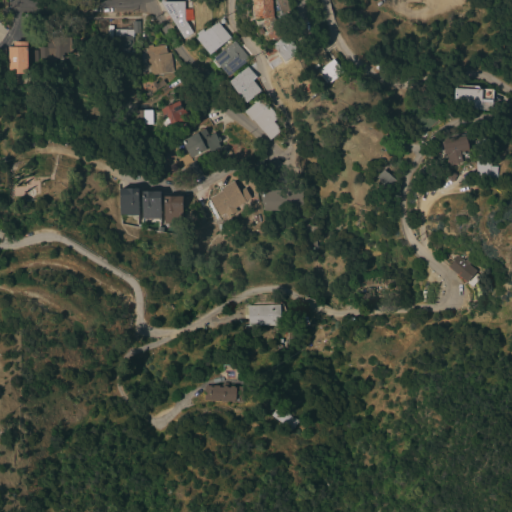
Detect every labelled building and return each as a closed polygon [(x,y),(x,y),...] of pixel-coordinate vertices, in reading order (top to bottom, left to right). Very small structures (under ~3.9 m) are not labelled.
[(278,19),(281,25),(277,27),(280,36),(279,36),(280,39),(275,41),(273,38),(270,40),(263,21),(268,20),(268,18),(255,19),(254,10),(253,11),(252,8),(254,7),(253,0),(272,0),(273,16),(275,20),(278,19)] [(192,33),(182,39),(159,2),(184,1),(184,9),(191,9),(191,19),(184,20),(192,33)] [(139,33),(131,33),(132,49),(129,49),(129,51),(120,51),(120,49),(117,49),(117,36),(114,36),(114,30),(131,30),(131,21),(139,21),(139,33)] [(230,38),(209,55),(196,38),(197,37),(197,36),(218,22),(230,38)] [(273,46),(286,36),(299,52),(284,62),(273,46)] [(75,44),(75,52),(70,52),(70,53),(62,53),(62,58),(54,58),(54,65),(46,65),(46,58),(38,58),(38,47),(46,47),(45,37),(70,37),(70,44),(75,44)] [(219,66),(217,68),(212,61),(214,60),(213,58),(234,41),(249,59),(227,76),(219,66)] [(27,74),(7,74),(8,47),(12,47),(13,42),(27,42),(27,74)] [(145,48),(147,48),(147,45),(151,45),(152,47),(164,45),(166,54),(169,53),(172,71),(149,75),(148,64),(146,64),(145,60),(147,59),(145,48)] [(37,63),(29,63),(29,50),(37,50),(37,63)] [(267,63),(277,56),(281,62),(272,69),(267,63)] [(343,72),(329,83),(328,81),(325,83),(321,77),(321,76),(318,72),(319,70),(332,59),(343,72)] [(252,80),(260,91),(245,103),(228,82),(247,67),(256,77),(252,80)] [(465,89),(465,86),(477,86),(479,89),(492,90),(491,110),(452,108),(454,88),(465,89)] [(261,97),(277,118),(273,122),(280,131),(270,140),(252,120),(251,121),(243,111),(261,97)] [(164,133),(159,121),(167,118),(165,114),(162,115),(159,109),(179,100),(185,113),(187,112),(191,120),(189,121),(190,123),(172,130),(172,129),(164,133)] [(151,110),(152,124),(136,124),(135,110),(151,110)] [(432,112),(438,120),(421,134),(413,123),(423,116),(423,117),(430,114),(432,112)] [(181,141),(203,130),(211,147),(190,158),(181,141)] [(320,146),(316,143),(331,135),(335,143),(322,149),(320,146)] [(448,165),(443,140),(464,136),(468,152),(460,153),(462,162),(448,165)] [(475,178),(476,158),(489,158),(489,160),(490,160),(490,166),(496,166),(496,178),(475,178)] [(202,174),(193,179),(185,167),(194,161),(202,174)] [(383,170),(395,180),(388,188),(376,177),(383,170)] [(452,181),(446,178),(450,171),(456,175),(452,181)] [(9,198),(40,198),(40,177),(24,177),(24,187),(9,187),(9,198)] [(239,191),(244,188),(250,198),(244,201),(245,202),(234,208),(236,211),(226,217),(224,214),(219,217),(209,199),(222,191),(220,188),(233,181),(239,191)] [(302,211),(263,211),(255,187),(270,187),(270,190),(302,190),(302,194),(302,211)] [(119,216),(119,188),(138,189),(138,195),(138,215),(119,216)] [(160,218),(141,219),(141,191),(160,191),(160,218)] [(182,196),(182,224),(163,224),(163,196),(182,196)] [(258,215),(260,222),(254,223),(252,217),(258,215)] [(304,240),(311,240),(311,235),(318,235),(318,242),(316,242),(316,245),(318,247),(316,250),(313,247),(304,247),(304,240)] [(474,273),(479,277),(471,287),(447,267),(457,255),(476,271),(474,273)] [(373,288),(374,293),(382,293),(382,298),(369,299),(369,302),(365,302),(365,299),(368,299),(367,288),(373,288)] [(248,318),(244,318),(244,306),(247,306),(279,305),(280,325),(248,326),(248,318)] [(203,401),(204,386),(210,386),(210,387),(213,387),(213,385),(219,385),(219,387),(222,387),(222,386),(227,386),(226,387),(230,388),(230,386),(234,386),(234,388),(235,388),(235,392),(237,392),(237,387),(242,387),(241,401),(203,401)] [(291,431),(270,415),(277,405),(298,421),(291,431)]
